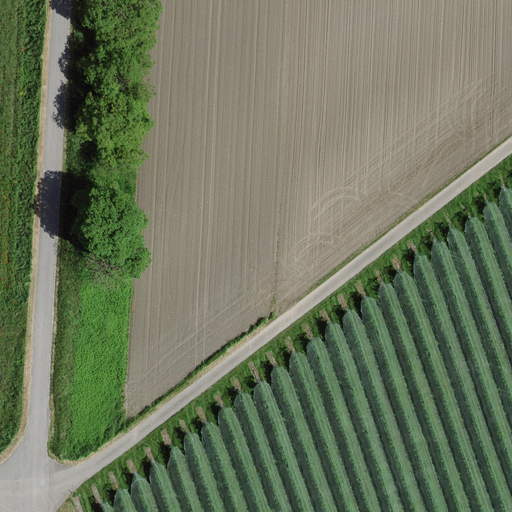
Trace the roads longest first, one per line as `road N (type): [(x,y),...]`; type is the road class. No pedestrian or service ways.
road 1 (unclassified): [(27,488),(77,476),(115,450),(511,144)]
road 2 (unclassified): [(27,488),(58,0)]
